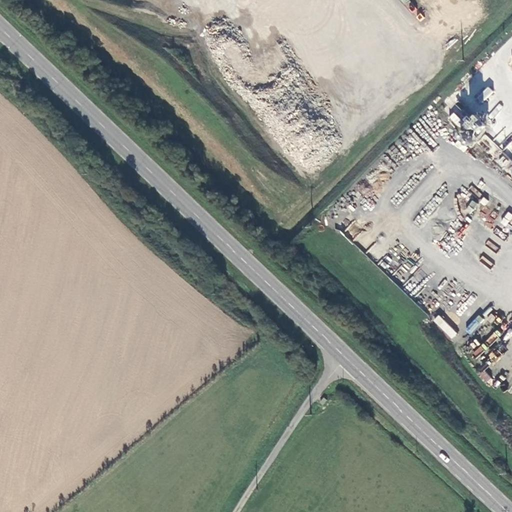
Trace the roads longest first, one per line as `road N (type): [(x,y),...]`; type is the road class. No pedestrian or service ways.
road 1 (secondary): [(0,25),(345,356)]
road 2 (secondary): [(345,356),(508,511)]
road 3 (unclassified): [(345,356),(235,511)]
